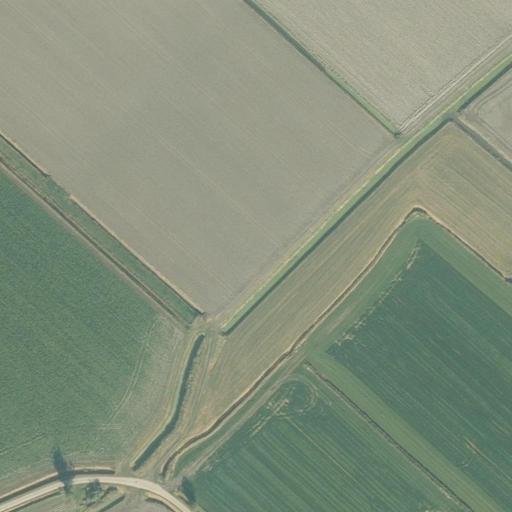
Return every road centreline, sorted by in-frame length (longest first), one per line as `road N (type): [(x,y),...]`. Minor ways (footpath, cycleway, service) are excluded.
road 1 (track): [(119,511),(188,429),(213,328),(408,137),(511,50)]
road 2 (unclassified): [(0,509),(84,480),(141,484)]
